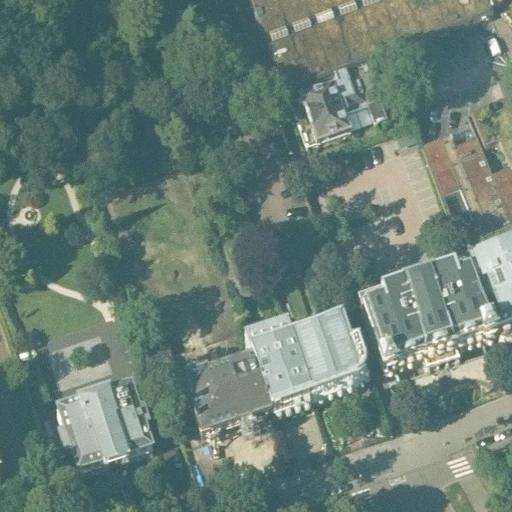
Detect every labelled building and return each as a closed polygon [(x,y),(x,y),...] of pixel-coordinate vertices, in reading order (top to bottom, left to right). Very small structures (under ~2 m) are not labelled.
[(491,24),(482,0),(238,0),(241,7),(243,6),(247,5),(284,102),(333,83),(353,75),(387,63),(491,24)] [(487,0),(493,14),(499,8),(507,0),(487,0)] [(400,99),(387,63),(353,75),(366,112),(373,130),(385,125),(378,107),(400,99)] [(336,92),(331,94),(341,121),(366,112),(353,75),(333,83),(336,92)] [(348,140),(341,121),(331,94),(298,105),(314,152),(348,140)] [(511,118),(507,107),(475,118),(469,121),(473,129),(484,156),(498,151),(509,173),(511,179),(511,118)] [(155,133),(163,130),(161,124),(152,127),(155,133)] [(167,179),(179,175),(166,138),(154,142),(167,179)] [(511,236),(511,233),(490,182),(474,145),(452,153),(451,152),(443,156),(440,149),(421,157),(463,270),(465,277),(492,348),(495,347),(496,345),(498,344),(499,347),(504,348),(510,346),(511,341),(511,339),(511,338),(511,337),(511,236)] [(511,231),(511,179),(509,173),(490,182),(511,233),(511,231)] [(492,348),(465,277),(463,270),(356,307),(383,384),(396,380),(395,378),(423,369),(426,378),(458,368),(455,358),(482,349),(483,351),(492,348)] [(300,329),(285,334),(312,412),(357,397),(357,396),(358,395),(360,394),(362,392),(363,391),(364,389),(364,387),(364,385),(364,383),(364,381),(365,380),(357,359),(362,358),(355,340),(343,344),(337,326),(303,337),(300,329)] [(145,343),(158,379),(176,373),(162,338),(159,339),(157,331),(146,335),(148,342),(145,343)] [(244,348),(252,371),(272,425),(312,412),(285,334),(244,348)] [(206,383),(181,393),(201,449),(272,425),(252,371),(207,386),(206,383)] [(72,464),(78,485),(103,477),(104,480),(127,472),(126,469),(152,460),(144,438),(148,436),(143,421),(139,422),(130,398),(58,421),(66,446),(60,447),(66,466),(72,464)]
